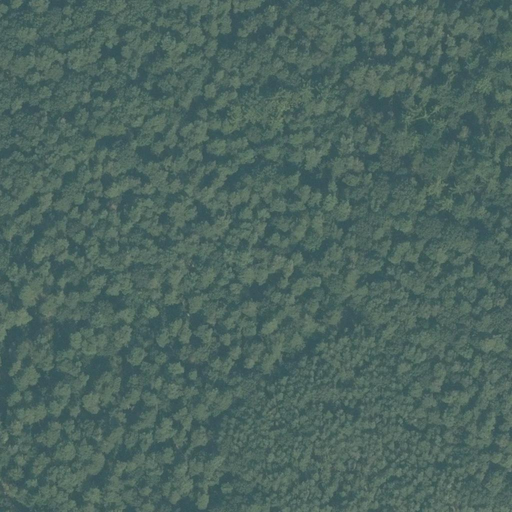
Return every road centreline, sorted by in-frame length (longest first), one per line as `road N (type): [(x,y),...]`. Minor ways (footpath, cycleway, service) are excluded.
road 1 (track): [(239,0),(178,125),(0,280)]
road 2 (track): [(96,198),(255,403)]
road 3 (track): [(342,322),(489,511)]
road 4 (track): [(269,0),(415,180)]
road 5 (track): [(415,180),(445,232),(511,310)]
road 6 (track): [(415,180),(511,88)]
road 7 (track): [(249,408),(335,334),(343,317)]
road 8 (track): [(343,317),(314,273),(318,259),(365,222)]
road 9 (track): [(234,497),(201,450),(249,408)]
